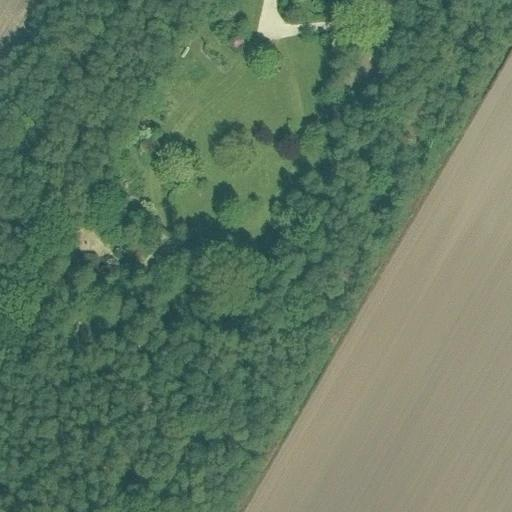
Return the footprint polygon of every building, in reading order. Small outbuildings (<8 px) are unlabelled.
[(197,75),(197,54),(177,54),(177,75),(197,75)] [(233,148),(245,159),(258,143),(246,133),(233,148)] [(114,171),(108,186),(121,192),(128,177),(114,171)] [(164,298),(181,306),(190,286),(173,279),(164,298)] [(69,312),(66,328),(87,331),(90,316),(69,312)]
